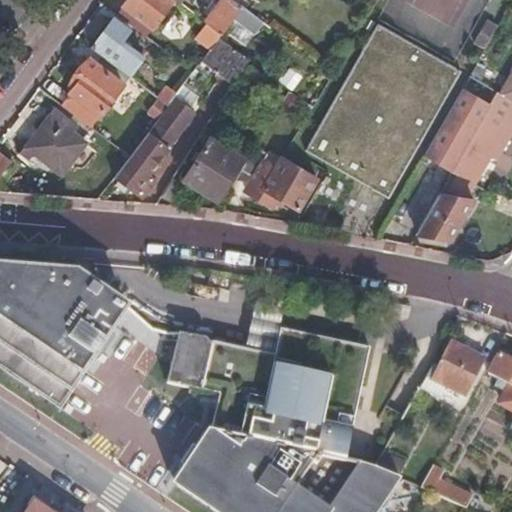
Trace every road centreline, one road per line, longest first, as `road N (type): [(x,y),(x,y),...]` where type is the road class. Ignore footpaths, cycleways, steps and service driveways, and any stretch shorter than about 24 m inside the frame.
road 1 (residential): [(0,222),(213,235),(507,293)]
road 2 (tertiary): [(0,417),(134,511)]
road 3 (residential): [(0,113),(82,0)]
